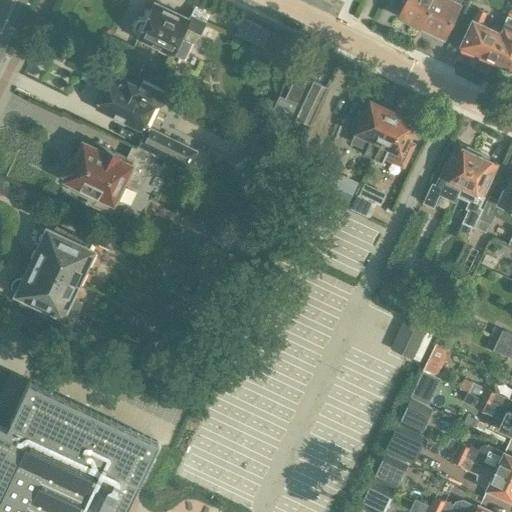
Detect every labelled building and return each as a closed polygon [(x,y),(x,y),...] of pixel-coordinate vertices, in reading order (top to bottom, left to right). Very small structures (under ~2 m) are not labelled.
[(405,0),(399,15),(419,25),(431,0),(405,0)] [(431,0),(419,25),(430,30),(428,32),(438,37),(439,34),(442,36),(459,0),(431,0)] [(138,33),(136,36),(185,60),(192,44),(181,39),(187,26),(200,33),(205,22),(190,14),(188,19),(153,2),(144,20),(137,20),(134,27),(138,33)] [(485,10),(480,7),(478,7),(476,12),(466,34),(460,44),(463,46),(465,50),(470,52),(474,51),(493,60),(500,44),(499,43),(501,38),(500,37),(504,27),(502,26),(492,21),(490,26),(480,21),(485,10)] [(511,16),(507,15),(502,26),(504,27),(500,37),(501,38),(499,43),(500,44),(493,60),(511,68),(511,18),(511,17),(511,16)] [(236,33),(281,55),(288,40),(243,18),(236,33)] [(143,75),(138,86),(111,74),(96,107),(142,129),(145,122),(151,124),(159,106),(152,102),(155,98),(158,99),(160,99),(161,99),(163,99),(164,99),(165,98),(166,97),(167,95),(167,94),(168,93),(168,91),(167,90),(167,88),(166,87),(165,86),(143,75)] [(279,96),(261,132),(275,138),(285,117),(294,121),(295,118),(309,125),(327,87),(313,80),(307,77),(304,82),(294,77),(284,98),(279,96)] [(392,111),(370,100),(361,118),(356,115),(351,126),(356,129),(355,131),(370,138),(363,154),(372,158),(383,135),(381,133),(392,111)] [(381,133),(383,135),(372,158),(373,159),(373,160),(381,163),(384,157),(403,166),(414,144),(406,140),(415,122),(392,111),(381,133)] [(147,125),(144,130),(136,147),(188,171),(198,150),(150,127),(147,125)] [(292,150),(257,134),(252,145),(278,180),(292,150)] [(64,173),(67,175),(65,179),(93,192),(89,199),(106,207),(112,196),(114,197),(121,182),(138,191),(154,158),(130,147),(126,157),(97,143),(95,148),(83,142),(74,161),(71,160),(64,173)] [(431,183),(422,202),(433,208),(439,195),(454,202),(457,196),(462,184),(478,151),(467,146),(465,149),(456,145),(449,161),(447,160),(440,176),(439,175),(434,184),(431,183)] [(462,184),(457,196),(468,201),(465,208),(467,209),(461,221),(473,227),(475,223),(477,217),(481,209),(478,208),(482,199),(490,180),(489,180),(496,163),(487,159),(489,156),(478,151),(462,184)] [(346,206),(357,184),(320,166),(309,188),(346,206)] [(481,209),(477,217),(490,223),(495,214),(511,222),(511,173),(507,184),(499,200),(488,194),(481,209)] [(243,201),(258,208),(269,213),(278,193),(274,180),(252,187),(250,186),(243,201)] [(315,213),(323,198),(310,191),(302,206),(315,213)] [(370,218),(376,204),(356,194),(349,208),(370,218)] [(269,213),(258,208),(246,237),(256,242),(269,213)] [(279,422),(294,428),(373,245),(364,241),(369,230),(332,215),(250,405),(235,398),(229,412),(275,431),(279,422)] [(90,241),(55,224),(52,231),(47,229),(45,228),(44,228),(42,228),(40,228),(39,229),(38,230),(37,231),(36,232),(35,234),(35,235),(35,237),(36,238),(36,240),(37,241),(38,242),(40,243),(31,261),(47,269),(58,274),(76,282),(91,250),(87,248),(90,241)] [(205,241),(194,267),(224,280),(235,254),(205,241)] [(61,315),(76,282),(58,274),(47,269),(31,261),(23,279),(21,278),(20,278),(18,278),(16,279),(15,279),(14,280),(13,281),(12,283),(11,284),(11,286),(11,287),(12,289),(12,290),(13,291),(14,293),(16,293),(21,296),(18,303),(52,319),(55,312),(61,315)] [(378,297),(401,308),(409,290),(386,279),(378,297)] [(403,309),(403,311),(408,314),(425,321),(431,310),(408,299),(403,309)] [(454,317),(466,323),(470,315),(458,309),(454,317)] [(390,347),(410,357),(414,359),(421,343),(422,343),(431,324),(425,321),(408,314),(399,333),(397,332),(390,347)] [(499,340),(511,345),(511,335),(503,331),(499,340)] [(511,345),(499,340),(494,351),(511,359),(511,345)] [(435,342),(422,370),(436,377),(449,348),(435,342)] [(165,392),(195,406),(199,408),(210,385),(176,368),(165,392)] [(434,387),(439,378),(423,371),(418,380),(434,387)] [(473,380),(468,391),(491,402),(497,392),(473,380)] [(0,511),(125,511),(139,482),(158,442),(28,381),(7,427),(0,423),(0,511)] [(491,402),(468,391),(464,400),(487,411),(491,402)] [(505,396),(497,392),(491,402),(511,411),(511,396),(511,398),(506,395),(505,396)] [(396,424),(420,434),(432,407),(409,397),(396,424)] [(511,433),(511,434),(511,411),(491,402),(487,411),(503,418),(499,427),(511,433)] [(407,462),(420,434),(396,424),(384,451),(407,462)] [(449,437),(444,446),(455,451),(460,442),(449,437)] [(455,451),(465,456),(470,445),(460,441),(460,442),(455,451)] [(465,456),(511,478),(511,456),(486,444),(480,445),(478,449),(470,445),(465,456)] [(395,489),(407,462),(384,451),(371,478),(395,489)] [(451,461),(461,465),(465,456),(455,451),(451,461)] [(511,478),(465,456),(461,465),(460,466),(476,474),(475,476),(475,478),(477,482),(480,485),(486,488),(511,500),(511,478)] [(372,511),(384,511),(395,489),(371,478),(358,505),(368,510),(372,511)] [(430,505),(430,506),(443,511),(489,511),(477,506),(463,499),(454,501),(453,504),(434,496),(430,505)] [(443,511),(430,506),(430,505),(414,498),(409,511),(411,511),(443,511)]
